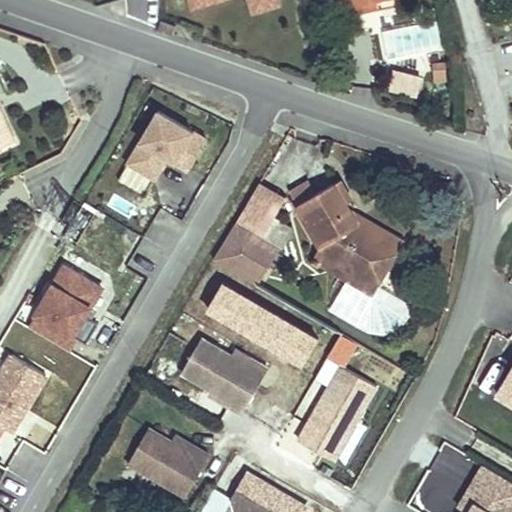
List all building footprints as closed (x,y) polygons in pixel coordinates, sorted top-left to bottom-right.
[(126,17),(127,6),(125,0),(116,0),(95,6),(126,17)] [(255,0),(190,0),(193,9),(221,0),(248,0),(250,2),(255,0)] [(254,14),(280,6),(278,0),(255,0),(250,2),(254,14)] [(335,0),(338,17),(354,14),(353,6),(374,2),(383,0),(335,0)] [(376,10),(374,2),(353,6),(354,14),(376,10)] [(358,33),(354,14),(338,17),(342,36),(358,33)] [(158,29),(173,35),(176,26),(162,21),(158,29)] [(434,64),(436,81),(447,80),(446,63),(434,64)] [(396,93),(416,96),(419,76),(399,73),(396,93)] [(0,150),(17,142),(0,107),(0,150)] [(128,162),(156,179),(169,157),(190,170),(208,139),(159,110),(128,162)] [(341,180),(334,184),(345,203),(352,199),(341,180)] [(261,181),(237,221),(263,237),(287,197),(261,181)] [(290,193),(297,205),(315,195),(308,182),(290,193)] [(351,213),(345,203),(334,184),(315,195),(297,205),(321,246),(329,259),(339,265),(344,258),(367,271),(385,239),(349,218),(351,213)] [(385,239),(389,232),(353,211),(349,218),(385,239)] [(280,247),(263,237),(237,221),(214,260),(257,285),(280,247)] [(389,232),(385,239),(367,271),(344,258),(339,265),(329,259),(321,246),(311,263),(319,267),(321,264),(374,295),(405,241),(389,232)] [(29,326),(71,351),(79,338),(87,343),(99,323),(86,315),(102,288),(65,266),(29,326)] [(218,286),(208,309),(247,324),(256,302),(218,286)] [(268,368),(253,359),(249,366),(201,338),(182,372),(213,389),(231,400),(228,405),(243,413),(268,368)] [(284,365),(291,352),(284,347),(276,360),(284,365)] [(236,350),(232,356),(249,366),(253,359),(236,350)] [(0,432),(3,426),(16,405),(25,410),(46,374),(12,354),(0,374),(0,432)] [(325,408),(319,405),(299,440),(334,460),(377,385),(342,365),(326,394),(331,397),(325,408)] [(511,366),(496,393),(511,402),(511,366)] [(210,394),(228,405),(231,400),(213,389),(210,394)] [(326,394),(319,405),(325,408),(331,397),(326,394)] [(16,405),(3,426),(12,431),(25,410),(16,405)] [(210,455),(195,447),(192,452),(173,441),(149,428),(128,464),(186,497),(210,455)] [(176,436),(173,441),(192,452),(195,447),(176,436)] [(511,511),(511,480),(485,464),(465,498),(476,504),(471,511),(511,511)] [(240,511),(303,511),(306,508),(247,474),(233,498),(235,509),(240,511)] [(467,511),(471,511),(476,504),(465,498),(460,507),(467,511)]
